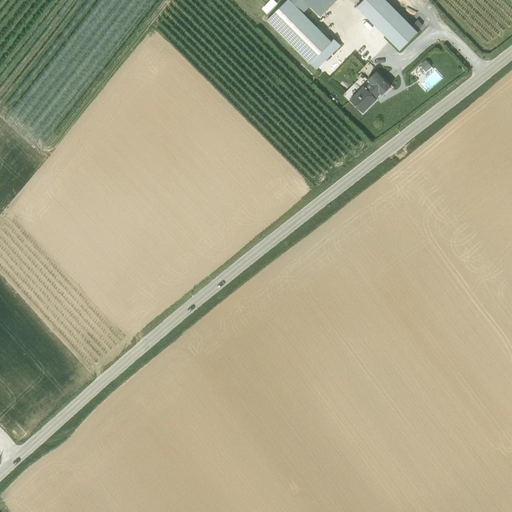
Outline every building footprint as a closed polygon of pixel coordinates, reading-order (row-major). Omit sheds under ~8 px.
[(286,0),(267,21),(316,70),(340,46),(334,39),(331,42),(303,13),(310,6),(320,17),(336,0),(286,0)] [(385,0),(363,0),(356,7),(399,51),(418,32),(385,0)] [(429,59),(423,63),(426,69),(433,65),(429,59)] [(427,70),(424,66),(415,72),(426,89),(443,78),(435,65),(427,70)] [(364,86),(349,100),(362,113),(376,100),(375,99),(380,93),(382,95),(390,87),(375,72),(367,80),(370,83),(365,88),(364,86)] [(354,88),(347,94),(350,97),(357,91),(354,88)]
